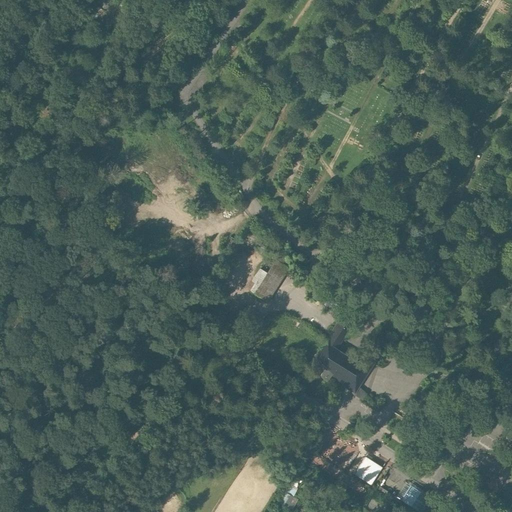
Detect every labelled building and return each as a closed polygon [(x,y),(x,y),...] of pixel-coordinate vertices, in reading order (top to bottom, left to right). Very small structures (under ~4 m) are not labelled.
[(263,267),(250,289),(271,301),(288,274),(274,266),(271,271),(263,267)] [(338,300),(326,292),(319,304),(327,308),(326,310),(331,313),(332,312),(331,311),(338,300)] [(341,317),(328,339),(327,338),(310,366),(322,374),(321,377),(327,381),(329,378),(340,385),(354,394),(380,354),(371,348),(361,365),(351,359),(336,350),(359,313),(338,300),(331,311),(332,312),(341,317)] [(273,361),(284,345),(270,336),(259,353),(273,361)] [(383,470),(366,459),(354,476),(372,487),(383,470)] [(406,483),(396,499),(417,511),(422,511),(431,499),(406,483)]
